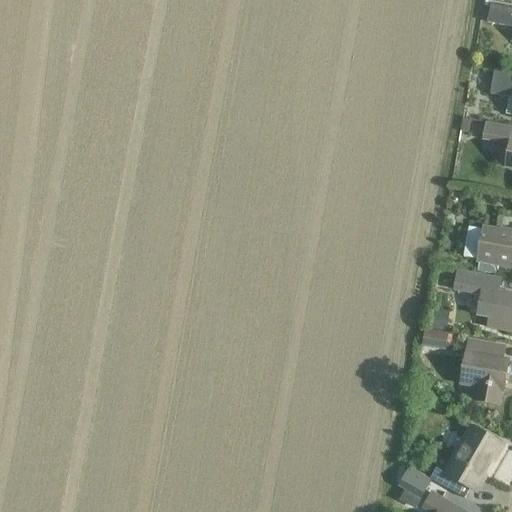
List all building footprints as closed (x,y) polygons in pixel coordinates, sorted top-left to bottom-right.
[(469,133),(471,120),(463,118),(460,132),(469,133)] [(511,169),(511,128),(486,124),(483,140),(510,145),(506,168),(511,169)] [(511,267),(511,230),(511,231),(510,233),(484,228),(483,232),(469,230),(464,257),(478,260),(478,262),(511,267)] [(511,333),(511,294),(499,293),(501,281),(458,273),(455,291),(482,296),(478,318),(490,320),(489,329),(511,333)] [(504,393),(509,362),(503,361),(505,349),(470,342),(462,386),(478,389),(476,402),(500,406),(502,392),(504,393)] [(474,431),(448,476),(436,469),(430,479),(465,500),(471,489),(474,491),(500,446),(474,431)] [(461,511),(432,495),(424,508),(430,511),(461,511)]
